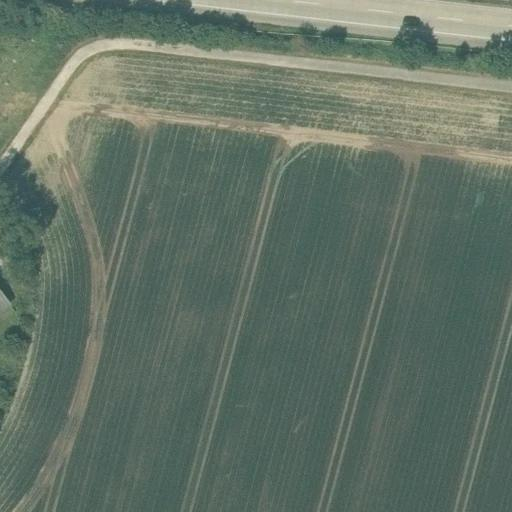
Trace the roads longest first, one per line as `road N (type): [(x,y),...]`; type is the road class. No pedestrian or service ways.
road 1 (unclassified): [(0,168),(64,70),(99,43),(511,86)]
road 2 (motorway): [(280,0),(511,26)]
